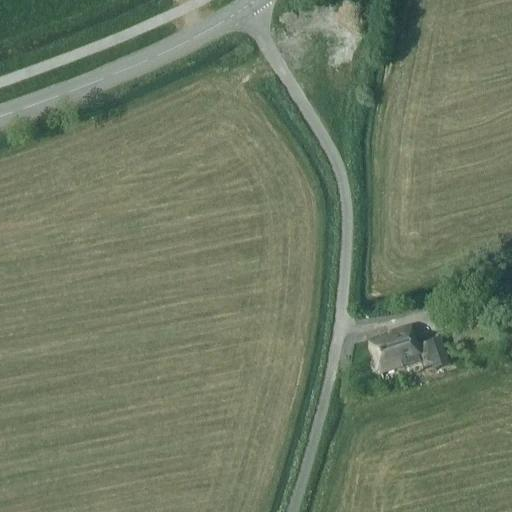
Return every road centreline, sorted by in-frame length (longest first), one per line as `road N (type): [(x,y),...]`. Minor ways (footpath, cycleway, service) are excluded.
road 1 (unclassified): [(290,511),(341,310),(346,208),(331,153),(247,13)]
road 2 (secondary): [(0,117),(247,13)]
